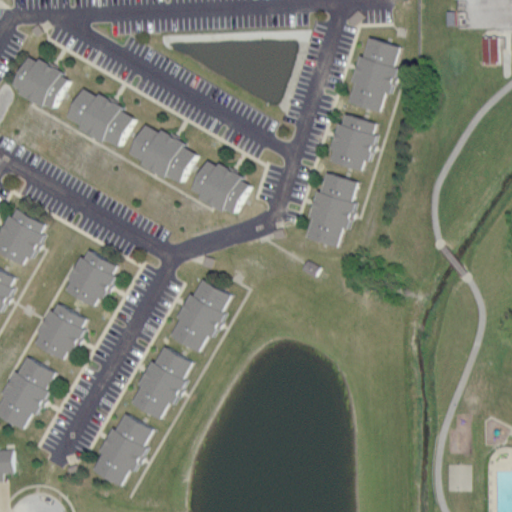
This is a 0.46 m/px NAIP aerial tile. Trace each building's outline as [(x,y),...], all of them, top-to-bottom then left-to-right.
[(348,18),(359,8),(366,15),(355,25),(348,18)] [(33,28),(40,22),(46,30),(39,36),(33,28)] [(364,54),(356,80),(359,80),(352,101),(384,111),(391,91),(394,92),(403,66),(400,65),(406,45),(374,35),(368,54),(364,54)] [(17,83),(33,55),(41,59),(43,56),(67,70),(66,73),(75,78),(58,108),(50,104),(49,106),(25,92),(27,88),(17,83)] [(71,115),(87,86),(102,94),(103,92),(127,106),(125,109),(139,117),(123,145),(110,138),(108,140),(84,127),(86,124),(71,115)] [(337,148),(334,159),(366,169),(369,159),(372,160),(380,133),(377,132),(380,123),(351,113),(348,124),(343,122),(334,148),(337,148)] [(133,152),(150,122),(164,130),(166,127),(192,142),(190,145),(202,152),(185,181),(172,174),(170,177),(146,162),(147,160),(133,152)] [(196,187),(214,157),(222,162),(223,161),(247,175),(245,178),(254,184),(238,211),(229,206),(227,209),(203,195),(205,192),(196,187)] [(321,189),(314,214),(318,215),(311,236),(343,245),(348,228),(352,229),(360,202),(356,201),(362,180),(331,170),(325,189),(321,189)] [(1,247),(6,238),(3,236),(16,214),(17,215),(23,205),(54,223),(49,233),(51,234),(37,258),(33,256),(29,263),(1,247)] [(275,230),(278,239),(288,236),(286,227),(275,230)] [(71,288),(75,281),(70,278),(86,254),(89,256),(94,249),(121,266),(117,272),(122,275),(107,299),(104,297),(99,306),(71,288)] [(203,264),(206,254),(217,257),(214,267),(203,264)] [(304,268),(310,259),(323,267),(318,276),(304,268)] [(0,313),(3,309),(6,310),(20,287),(15,284),(19,278),(0,266),(0,313)] [(175,333),(205,351),(215,335),(218,335),(232,312),(228,309),(237,295),(207,277),(198,293),(196,292),(182,315),(185,317),(175,333)] [(39,341),(44,333),(41,331),(55,308),(58,309),(63,302),(92,319),(88,325),(92,328),(77,353),(73,351),(68,359),(39,341)] [(134,401),(166,420),(176,402),(177,404),(192,379),(188,377),(197,361),(168,345),(160,360),(156,357),(141,384),(143,385),(134,401)] [(0,411),(9,395),(6,394),(20,369),(23,371),(32,355),(62,372),(53,387),(57,389),(43,414),(38,411),(29,427),(0,411)] [(106,452),(97,468),(126,485),(136,468),(140,471),(154,446),(151,444),(159,429),(130,412),(121,428),(118,426),(104,451),(106,452)] [(0,448),(15,448),(16,471),(6,472),(7,481),(0,481),(0,448)] [(69,466),(79,463),(82,472),(72,475),(69,466)]
